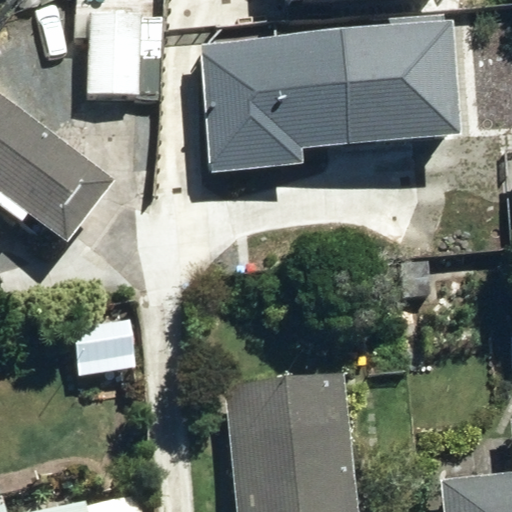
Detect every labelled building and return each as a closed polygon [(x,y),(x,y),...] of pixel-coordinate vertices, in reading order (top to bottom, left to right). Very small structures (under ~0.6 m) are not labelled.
[(259,0),(261,33),(390,28),(389,0),(259,0)] [(136,22),(82,18),(77,107),(130,111),(136,22)] [(436,45),(180,70),(191,187),(294,177),(293,166),(446,151),(436,45)] [(101,208),(0,124),(0,218),(55,264),(101,208)] [(65,337),(71,385),(128,378),(122,330),(65,337)] [(348,511),(337,384),(213,396),(223,511),(348,511)] [(511,511),(511,428),(506,429),(509,488),(434,492),(434,511),(511,511)]
